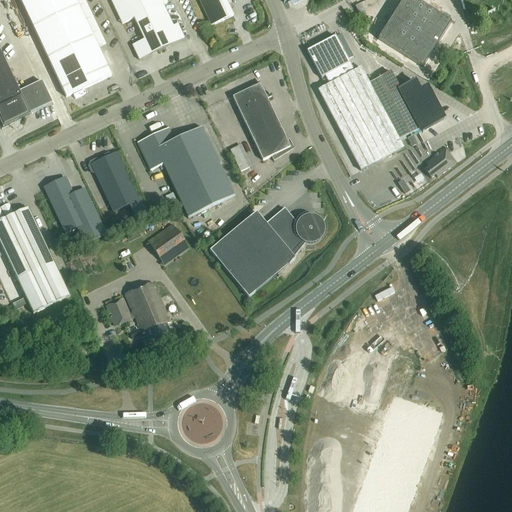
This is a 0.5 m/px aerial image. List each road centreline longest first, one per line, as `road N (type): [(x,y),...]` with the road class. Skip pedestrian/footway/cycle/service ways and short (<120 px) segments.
road 1 (unclassified): [(0,168),(284,31)]
road 2 (unclassified): [(344,191),(307,117),(284,31)]
road 3 (secondary): [(381,246),(509,145)]
road 4 (secondary): [(260,343),(381,246)]
